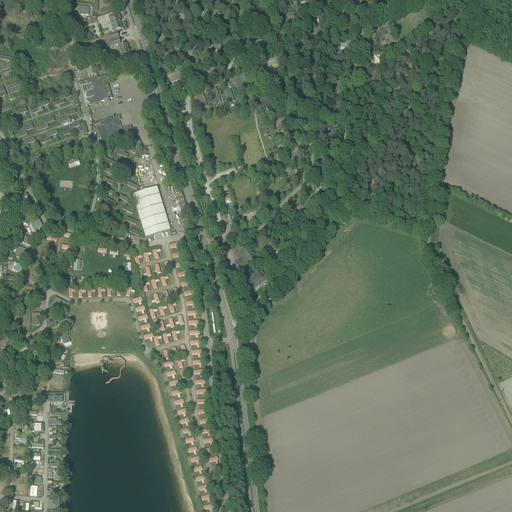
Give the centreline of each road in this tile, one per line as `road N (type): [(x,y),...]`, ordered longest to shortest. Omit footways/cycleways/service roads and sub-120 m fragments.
road 1 (unclassified): [(257,511),(231,328),(129,0)]
road 2 (track): [(498,0),(231,328)]
road 3 (track): [(511,425),(431,264),(461,39)]
road 4 (track): [(338,200),(361,0)]
